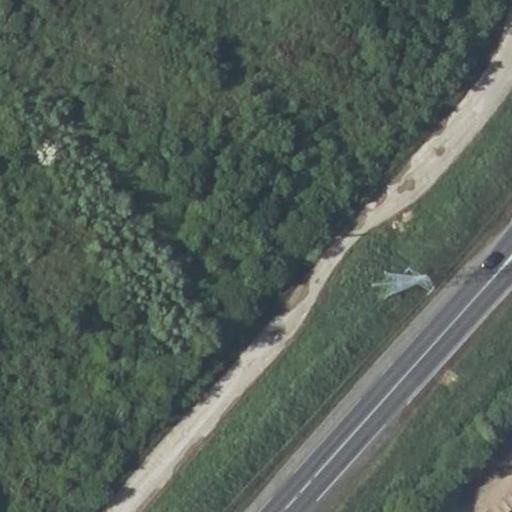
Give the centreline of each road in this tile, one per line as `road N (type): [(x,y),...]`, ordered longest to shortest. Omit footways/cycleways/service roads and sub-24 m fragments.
road 1 (unclassified): [(121,511),(498,74),(511,36)]
road 2 (secondary): [(276,511),(511,248)]
